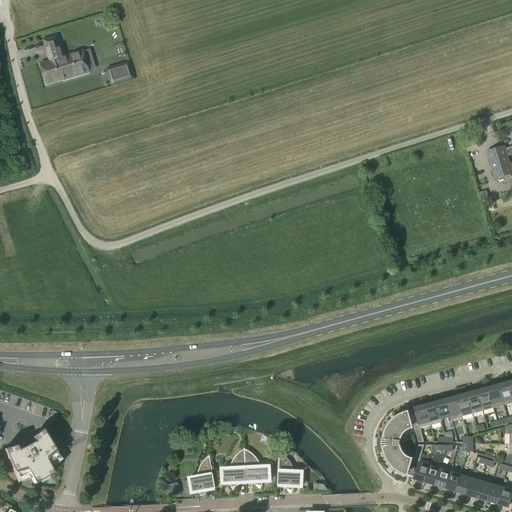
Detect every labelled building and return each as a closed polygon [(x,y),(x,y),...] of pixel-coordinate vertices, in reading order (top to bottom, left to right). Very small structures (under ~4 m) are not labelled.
[(89,72),(82,51),(63,57),(57,37),(44,40),(51,62),(41,65),(47,84),(64,79),(64,80),(89,72)] [(127,62),(109,68),(110,70),(128,64),(127,62)] [(129,68),(110,73),(113,82),(131,77),(129,68)] [(511,163),(510,164),(507,156),(511,154),(511,147),(505,150),(504,147),(487,152),(495,179),(511,173),(511,163)] [(511,393),(509,383),(499,386),(504,406),(511,403),(511,393)] [(499,386),(488,389),(494,408),(504,406),(499,386)] [(488,389),(478,392),(483,411),(494,408),(488,389)] [(478,392),(467,395),(473,414),(483,411),(478,392)] [(457,397),(461,413),(462,417),(473,414),(467,395),(457,397)] [(457,397),(446,400),(451,416),(450,416),(451,420),(462,417),(461,413),(457,397)] [(451,416),(446,400),(436,403),(440,419),(441,419),(450,416),(451,416)] [(440,419),(436,403),(425,406),(431,426),(442,423),(441,419),(440,419)] [(431,426),(425,406),(415,409),(410,411),(417,436),(422,435),(420,429),(431,426)] [(404,476),(406,477),(411,460),(410,459),(408,459),(407,458),(406,457),(405,457),(404,455),(403,454),(402,453),(401,452),(400,451),(400,449),(399,448),(399,446),(400,446),(400,442),(399,441),(400,440),(400,439),(401,437),(401,436),(402,435),(403,434),(404,432),(405,431),(406,431),(407,430),(409,429),(410,429),(412,428),(407,411),(404,412),(401,413),(398,415),(396,416),(393,418),(391,420),(389,423),(387,425),(386,428),(384,431),(383,433),(382,436),(382,439),(379,439),(378,441),(378,444),(378,446),(379,448),(382,448),(382,451),(383,454),(384,457),(385,459),(386,462),(388,464),(390,467),(392,469),(394,471),(397,472),(399,474),(401,475),(404,476)] [(27,480),(32,478),(35,484),(41,481),(39,478),(46,474),(48,477),(54,474),(48,464),(60,458),(43,430),(33,437),(35,442),(19,451),(16,446),(4,450),(19,482),(23,481),(27,480)] [(247,483),(245,449),(245,450),(242,451),(240,453),(239,454),(237,456),(235,458),(234,460),(233,462),(232,464),(231,467),(230,469),(222,469),(223,484),(230,484),(232,489),(240,485),(240,484),(247,483)] [(245,449),(247,483),(253,483),(254,485),(262,487),(263,482),(270,482),(270,467),(262,467),(261,465),(260,463),(258,461),(257,459),(255,457),(253,455),(251,453),(249,452),(247,451),(245,450),(245,449)] [(282,454),(280,453),(280,452),(279,452),(278,486),(285,487),(285,488),(293,492),(294,487),(302,488),(303,473),(294,472),(294,470),(293,467),(292,465),(291,463),(289,461),(288,459),(286,457),(284,456),(282,454)] [(430,463),(420,460),(422,453),(417,452),(409,477),(414,479),(424,482),(430,463)] [(209,456),(210,457),(208,458),(206,460),(204,462),(203,464),(201,466),(200,468),(199,470),(198,472),(198,474),(198,476),(197,477),(189,479),(192,494),(200,492),(201,497),(209,492),(209,491),(216,490),(210,456),(209,456)] [(441,466),(430,463),(424,482),(435,485),(441,466)] [(452,469),(441,466),(435,485),(445,488),(452,469)] [(452,469),(445,488),(456,492),(462,472),(452,469)] [(472,475),(462,472),(456,492),(466,495),(472,475)] [(482,478),(472,475),(466,495),(477,498),(482,478)] [(482,478),(477,498),(487,501),(492,485),(492,486),(493,482),(482,478)] [(165,486),(167,496),(179,494),(177,483),(165,486)] [(502,488),(492,486),(492,485),(487,501),(497,504),(502,488)] [(511,491),(502,488),(497,504),(508,507),(509,503),(511,504),(511,491)]
